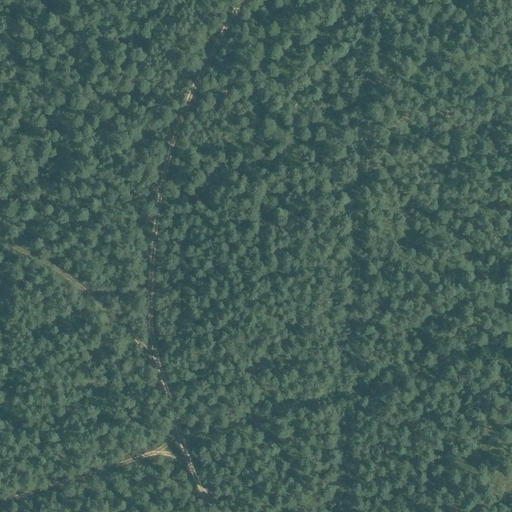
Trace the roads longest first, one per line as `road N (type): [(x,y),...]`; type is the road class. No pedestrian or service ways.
road 1 (track): [(241,0),(188,100),(168,158),(148,289),(163,390),(197,483),(219,511)]
road 2 (track): [(0,504),(181,446)]
road 3 (track): [(148,289),(99,294),(25,264),(0,240)]
